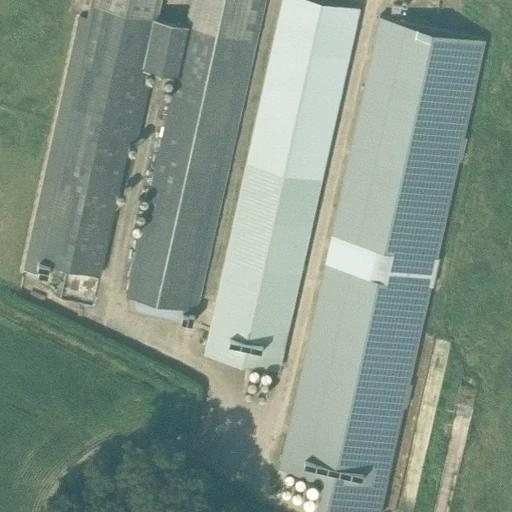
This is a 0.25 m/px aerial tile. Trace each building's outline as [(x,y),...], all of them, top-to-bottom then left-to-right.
[(79,15),(23,267),(49,273),(52,262),(103,274),(132,139),(137,140),(150,82),(144,80),(147,67),(156,20),(160,0),(91,0),(88,17),(79,15)] [(145,210),(127,293),(140,296),(137,307),(195,320),(265,0),(192,0),(186,27),(176,73),(148,199),(145,210)] [(333,0),(282,0),(205,351),(280,368),(360,6),(333,0)] [(380,14),(278,464),(322,474),(316,499),(374,511),(380,511),(485,38),(380,14)] [(156,20),(147,67),(176,73),(186,27),(156,20)]
